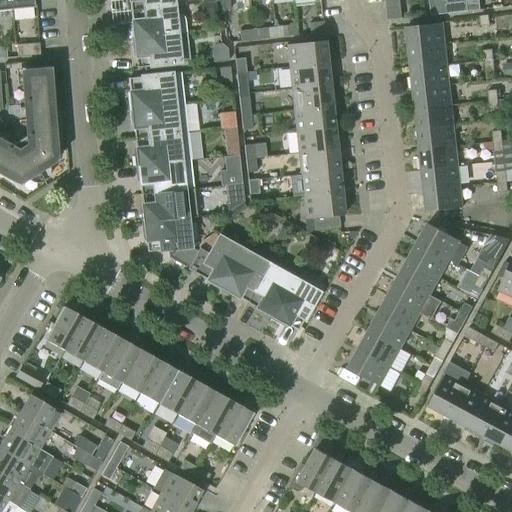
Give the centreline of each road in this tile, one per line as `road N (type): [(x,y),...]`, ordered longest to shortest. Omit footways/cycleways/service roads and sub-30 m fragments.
road 1 (residential): [(353,0),(356,19),(381,46),(402,210),(304,383)]
road 2 (residential): [(304,383),(79,246)]
road 3 (residential): [(79,246),(89,152),(77,0)]
road 4 (residential): [(511,508),(304,383)]
road 5 (residential): [(227,511),(304,383)]
